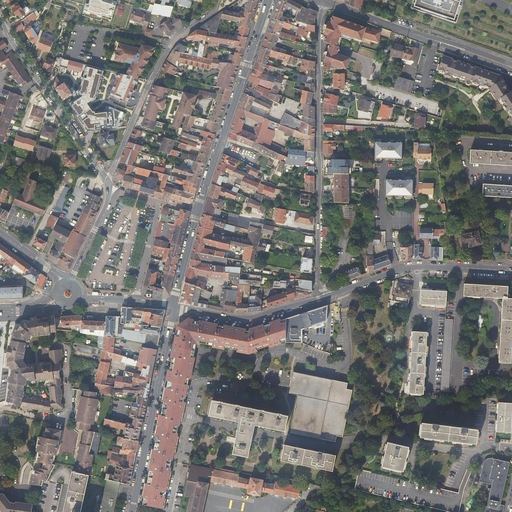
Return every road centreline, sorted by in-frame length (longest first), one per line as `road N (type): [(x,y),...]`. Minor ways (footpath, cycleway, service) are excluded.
road 1 (residential): [(323,1),(318,282),(327,296)]
road 2 (tertiary): [(198,210),(268,0)]
road 3 (unclassified): [(217,0),(172,42),(108,183)]
road 4 (secondary): [(132,511),(172,305)]
road 5 (secondary): [(511,64),(323,1)]
road 6 (residential): [(341,291),(347,364),(276,353),(255,362),(252,378)]
road 7 (secondary): [(341,291),(411,267),(511,272)]
road 8 (secondary): [(172,305),(247,319),(327,296)]
road 9 (residential): [(252,378),(234,388),(206,381),(195,387),(179,462)]
road 10 (residential): [(37,80),(108,183)]
